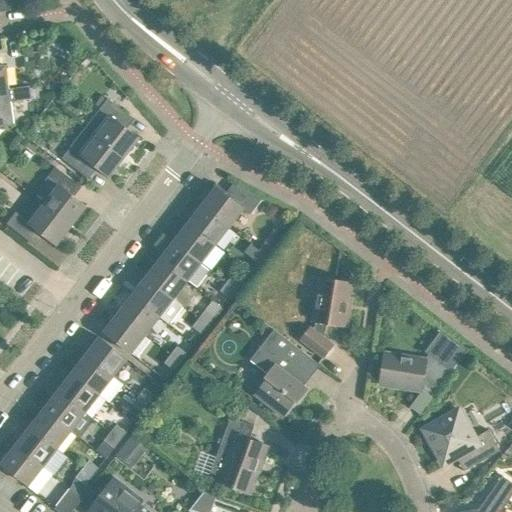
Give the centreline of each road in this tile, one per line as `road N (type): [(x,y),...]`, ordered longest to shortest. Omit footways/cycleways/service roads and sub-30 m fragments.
road 1 (tertiary): [(511,310),(231,97)]
road 2 (residential): [(78,299),(231,97)]
road 3 (tertiary): [(231,97),(113,0)]
road 4 (residential): [(0,400),(78,299)]
road 5 (residential): [(353,420),(370,424),(397,453),(419,511)]
